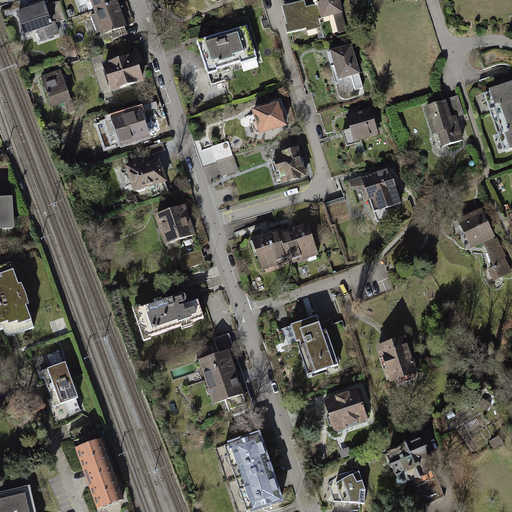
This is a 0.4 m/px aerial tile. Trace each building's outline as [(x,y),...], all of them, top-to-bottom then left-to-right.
[(122,2),(121,0),(89,0),(93,12),(122,2)] [(314,0),(317,8),(321,25),(348,18),(342,0),(314,0)] [(43,2),(15,12),(23,34),(35,30),(39,40),(58,33),(54,22),(51,24),(43,2)] [(130,24),(122,2),(93,12),(101,34),(130,24)] [(305,3),(283,9),(290,35),(306,31),(307,36),(323,32),(321,25),(317,8),(307,11),(305,3)] [(247,28),(198,45),(208,76),(258,60),(247,28)] [(330,54),(339,85),(368,76),(358,45),(330,54)] [(138,56),(103,67),(112,95),(147,84),(138,56)] [(60,70),(40,77),(51,108),(71,101),(60,70)] [(511,84),(484,93),(504,152),(511,149),(511,84)] [(459,97),(426,107),(439,148),(462,141),(455,118),(464,115),(459,97)] [(281,103),(254,111),(262,136),(289,127),(281,103)] [(99,135),(104,150),(146,136),(138,111),(109,120),(113,130),(99,135)] [(376,111),(348,119),(356,145),(383,137),(376,111)] [(300,150),(274,158),(282,188),(309,180),(300,150)] [(157,156),(127,166),(137,194),(166,183),(157,156)] [(218,163),(223,177),(240,170),(234,156),(218,163)] [(387,169),(348,183),(352,193),(366,188),(375,213),(399,205),(387,169)] [(0,231),(13,231),(11,198),(0,198),(0,231)] [(188,205),(155,217),(166,246),(199,235),(188,205)] [(511,275),(481,210),(458,221),(470,247),(481,242),(498,281),(511,275)] [(306,225),(279,235),(289,261),(290,265),(317,256),(306,225)] [(278,230),(251,240),(261,271),(289,261),(279,235),(278,230)] [(185,271),(206,262),(202,251),(180,260),(185,271)] [(0,274),(11,271),(10,264),(0,267),(0,330),(1,330),(3,335),(6,336),(33,328),(29,320),(17,325),(16,322),(7,325),(6,323),(0,325),(0,274)] [(16,286),(11,271),(0,274),(0,325),(6,323),(7,325),(16,322),(17,325),(29,320),(24,306),(27,305),(20,284),(16,286)] [(185,294),(139,309),(148,336),(204,318),(200,304),(184,309),(182,305),(188,303),(185,294)] [(319,317),(291,327),(309,377),(337,367),(319,317)] [(220,354),(235,348),(230,333),(214,339),(220,354)] [(419,374),(405,337),(375,348),(389,385),(419,374)] [(246,396),(231,351),(200,362),(215,407),(246,396)] [(45,369),(52,388),(70,381),(63,363),(45,369)] [(52,388),(59,405),(77,399),(70,381),(52,388)] [(359,390),(325,402),(335,432),(369,421),(359,390)] [(228,445),(224,446),(247,511),(257,511),(285,502),(260,432),(228,443),(228,445)] [(73,448),(83,478),(111,468),(101,438),(73,448)] [(447,498),(425,442),(388,456),(402,490),(414,485),(422,507),(447,498)] [(83,478),(94,511),(122,500),(111,468),(83,478)] [(339,476),(328,486),(335,504),(367,507),(369,492),(365,483),(361,473),(339,476)] [(34,511),(29,487),(0,493),(0,511),(34,511)]
